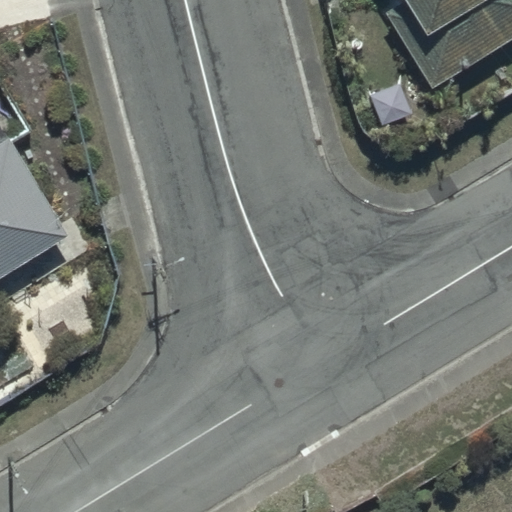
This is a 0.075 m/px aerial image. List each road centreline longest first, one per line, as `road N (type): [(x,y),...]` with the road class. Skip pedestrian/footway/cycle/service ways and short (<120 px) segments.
road 1 (residential): [(185,0),(266,271),(320,361)]
road 2 (residential): [(75,511),(320,361)]
road 3 (residential): [(320,361),(511,244)]
